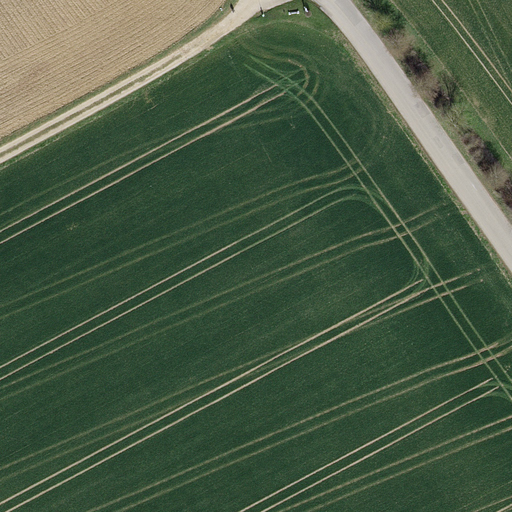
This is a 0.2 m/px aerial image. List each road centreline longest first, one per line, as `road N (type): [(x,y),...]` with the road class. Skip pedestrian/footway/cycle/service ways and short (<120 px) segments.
road 1 (unclassified): [(511,254),(326,0)]
road 2 (track): [(251,0),(206,42),(0,152)]
